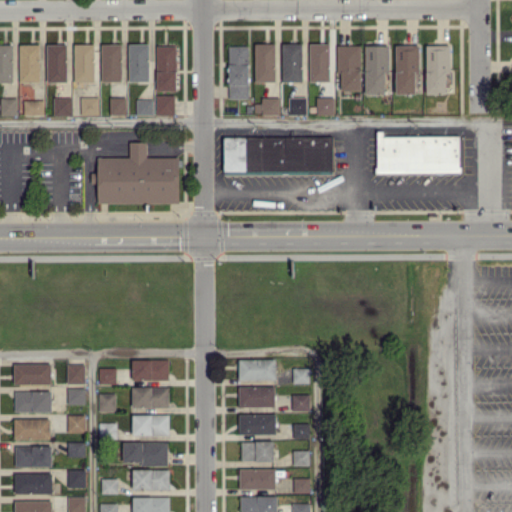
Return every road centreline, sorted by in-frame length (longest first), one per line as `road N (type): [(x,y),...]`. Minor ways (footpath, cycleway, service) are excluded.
road 1 (residential): [(204,511),(201,0)]
road 2 (secondary): [(511,234),(0,237)]
road 3 (residential): [(0,9),(480,6)]
